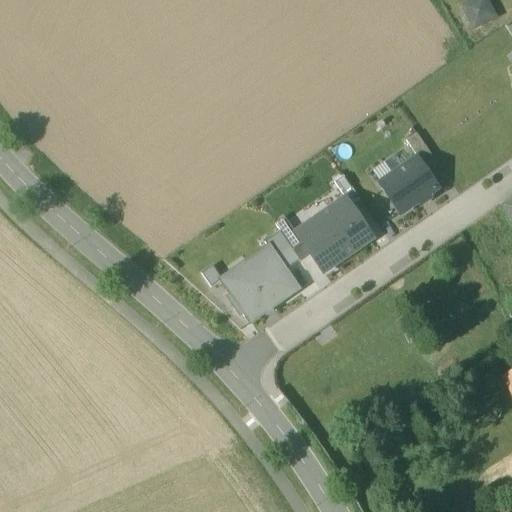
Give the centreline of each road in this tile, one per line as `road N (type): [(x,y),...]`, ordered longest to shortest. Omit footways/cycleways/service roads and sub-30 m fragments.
road 1 (residential): [(229,371),(511,177)]
road 2 (unclassified): [(229,371),(0,158)]
road 3 (unclassified): [(332,511),(229,371)]
